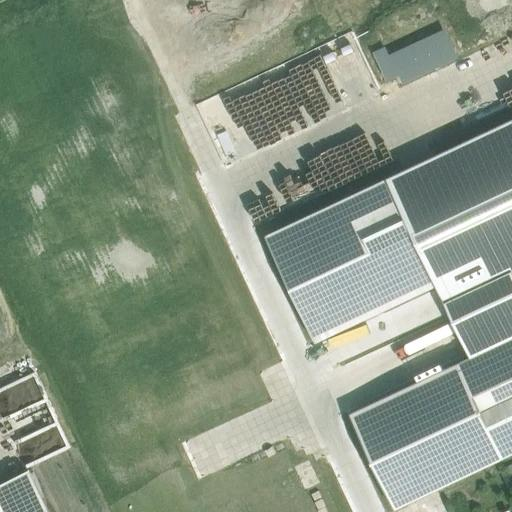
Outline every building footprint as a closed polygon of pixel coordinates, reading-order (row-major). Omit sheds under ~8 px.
[(391,59),(387,51),(377,55),(387,79),(399,73),(403,82),(456,57),(445,34),(391,59)] [(511,119),(387,178),(437,284),(470,355),(511,335),(511,119)] [(387,178),(266,235),(316,341),(437,284),(387,178)] [(268,329),(237,247),(212,257),(243,338),(268,329)] [(4,308),(0,309),(0,333),(12,329),(4,308)] [(511,452),(511,335),(470,355),(349,412),(395,508),(511,452)] [(0,511),(46,511),(26,469),(0,481),(0,511)]
